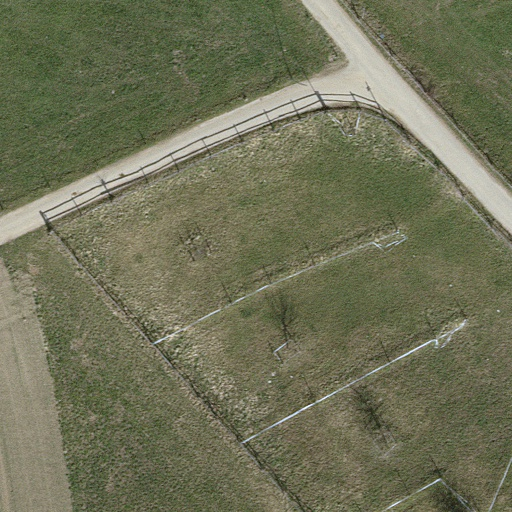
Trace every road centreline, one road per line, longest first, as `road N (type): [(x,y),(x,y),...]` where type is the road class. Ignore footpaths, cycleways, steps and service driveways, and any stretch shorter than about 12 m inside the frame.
road 1 (track): [(383,75),(302,95),(0,229)]
road 2 (track): [(383,75),(511,210)]
